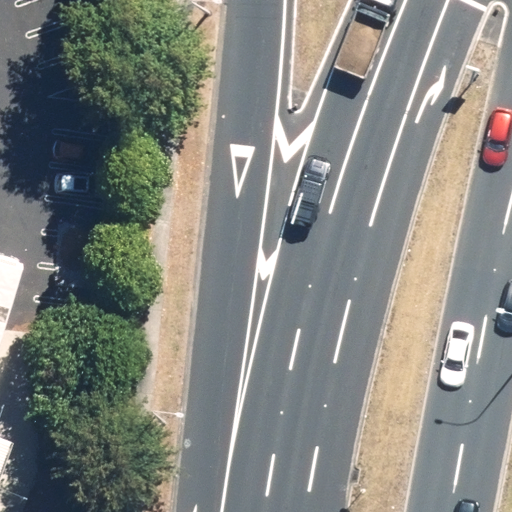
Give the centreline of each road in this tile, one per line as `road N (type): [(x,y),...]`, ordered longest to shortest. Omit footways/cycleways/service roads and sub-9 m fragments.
road 1 (secondary): [(289,511),(351,218),(430,0)]
road 2 (primary): [(201,511),(256,0)]
road 3 (secondary): [(511,208),(454,511)]
